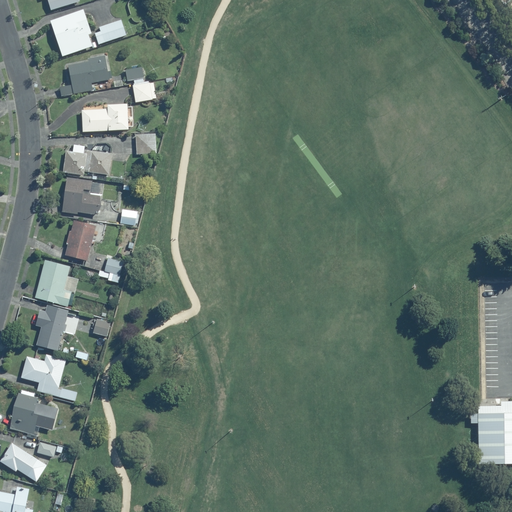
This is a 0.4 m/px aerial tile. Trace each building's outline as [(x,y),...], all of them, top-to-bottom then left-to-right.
[(48,0),(52,11),(81,1),(80,0),(48,0)] [(51,20),(51,22),(63,56),(93,46),(89,35),(92,33),(84,9),(51,20)] [(96,33),(100,44),(128,36),(122,19),(100,26),(101,31),(96,33)] [(62,97),(93,89),(92,84),(111,79),(105,56),(89,59),(90,62),(69,67),(73,84),(60,88),(61,94),(62,97)] [(132,85),(136,103),(158,99),(154,80),(145,82),(142,68),(126,71),(128,81),(135,80),(135,84),(132,85)] [(83,132),(85,132),(129,130),(129,127),(133,127),(133,107),(128,108),(128,104),(109,105),(109,110),(83,110),(83,132)] [(136,135),(138,154),(158,153),(156,133),(136,135)] [(66,150),(63,172),(85,175),(86,172),(110,176),(113,154),(85,150),(84,153),(66,150)] [(68,178),(67,182),(63,212),(76,214),(76,212),(99,216),(104,184),(68,178)] [(140,209),(122,209),(122,228),(140,228),(140,209)] [(66,255),(68,256),(88,261),(97,225),(77,219),(74,231),(70,230),(67,243),(69,243),(66,255)] [(125,260),(109,257),(106,271),(100,270),(99,276),(108,278),(107,281),(120,284),(125,260)] [(36,297),(38,298),(68,306),(72,292),(75,293),(79,279),(68,276),(70,266),(46,259),(36,297)] [(37,345),(39,346),(58,351),(64,330),(66,331),(67,325),(65,325),(69,311),(49,306),(47,312),(40,310),(36,326),(42,327),(37,345)] [(96,319),(93,332),(108,336),(111,322),(96,319)] [(37,390),(40,391),(75,401),(78,391),(60,386),(67,360),(47,354),(45,361),(28,356),(22,377),(39,383),(37,390)] [(9,427),(11,428),(37,436),(40,426),(52,430),(58,409),(40,403),(41,400),(34,398),(36,393),(23,390),(21,394),(19,393),(9,427)] [(502,405),(480,406),(480,412),(472,413),(472,422),(480,421),(481,462),(511,460),(511,400),(502,401),(502,405)] [(41,442),(38,453),(55,457),(57,446),(41,442)] [(48,465),(46,464),(13,443),(1,461),(17,471),(18,469),(38,482),(48,465)] [(17,487),(17,489),(13,511),(33,511),(34,510),(26,509),(30,489),(17,487)] [(0,511),(11,511),(15,494),(0,491),(0,511)]
